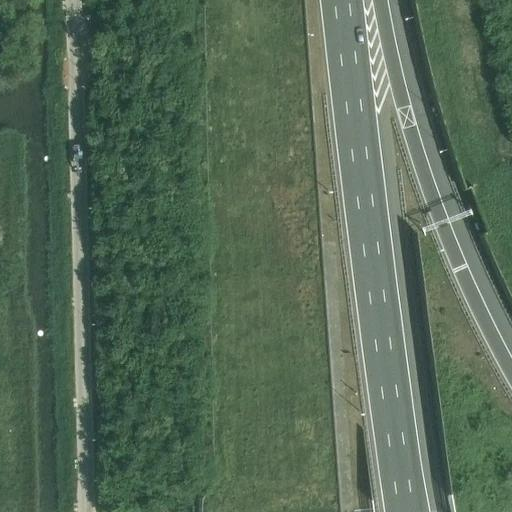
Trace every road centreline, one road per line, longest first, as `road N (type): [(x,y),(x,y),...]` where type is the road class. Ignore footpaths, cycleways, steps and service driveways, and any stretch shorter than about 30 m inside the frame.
road 1 (motorway): [(409,511),(344,0)]
road 2 (motorway): [(230,0),(260,511)]
road 3 (motorway): [(268,0),(297,511)]
road 4 (unclassified): [(86,511),(67,0)]
road 5 (motorway): [(210,0),(217,511)]
road 6 (motorway): [(511,372),(435,204),(380,0)]
